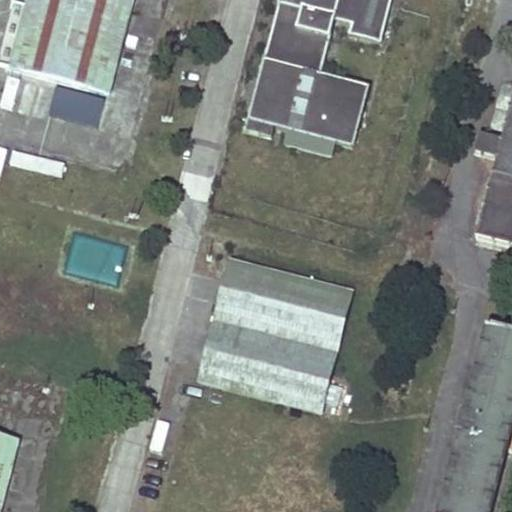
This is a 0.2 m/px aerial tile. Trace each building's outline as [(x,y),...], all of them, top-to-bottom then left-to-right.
[(134,0),(29,0),(11,71),(109,97),(134,0)] [(369,91),(319,78),(334,21),(353,26),(350,36),(380,44),(391,0),(282,0),(247,134),(272,141),(275,130),(289,133),(286,147),(331,159),(335,145),(353,150),(369,91)] [(511,104),(477,240),(511,249),(511,104)] [(497,161),(502,142),(487,138),(482,157),(497,161)] [(73,237),(68,275),(119,282),(125,244),(73,237)] [(330,387),(354,296),(231,264),(200,384),(323,416),(326,404),(330,387)] [(511,337),(488,331),(465,419),(462,418),(458,435),(460,436),(440,511),(492,511),(508,450),(510,450),(511,440),(511,337)] [(338,407),(342,390),(330,387),(326,404),(338,407)] [(0,511),(1,511),(19,445),(0,439),(0,511)]
